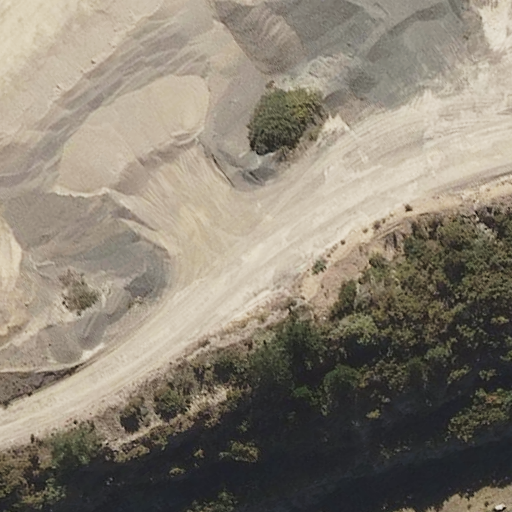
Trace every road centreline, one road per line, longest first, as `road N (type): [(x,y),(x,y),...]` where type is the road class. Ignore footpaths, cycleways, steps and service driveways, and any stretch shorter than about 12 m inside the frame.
road 1 (track): [(511,145),(422,173),(287,235),(126,360),(0,417)]
road 2 (track): [(395,0),(443,52),(506,147)]
